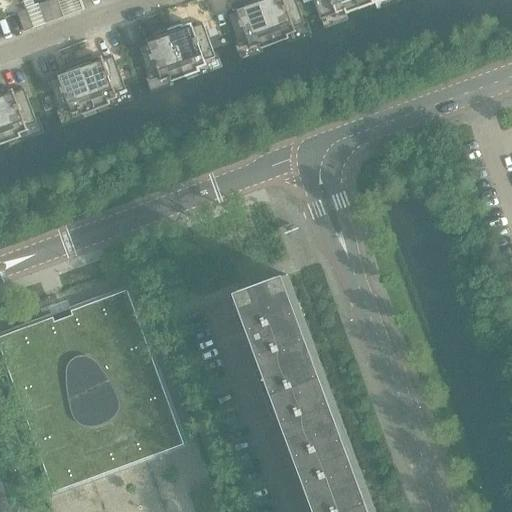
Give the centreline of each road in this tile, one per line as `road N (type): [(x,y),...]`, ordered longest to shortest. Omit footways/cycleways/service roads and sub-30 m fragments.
road 1 (unclassified): [(0,267),(313,151)]
road 2 (unclassified): [(441,511),(348,260)]
road 3 (unclassified): [(313,151),(511,78)]
road 4 (residential): [(0,57),(155,0)]
